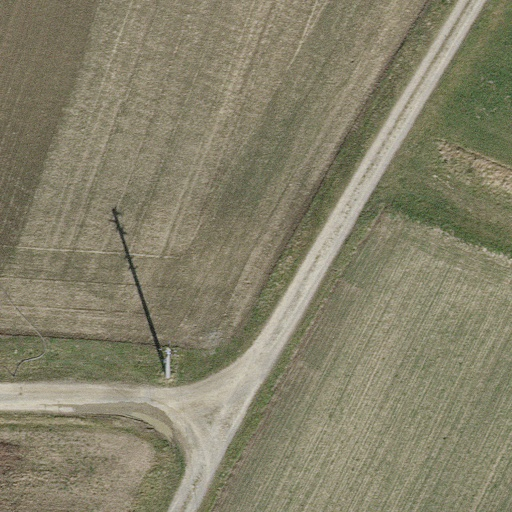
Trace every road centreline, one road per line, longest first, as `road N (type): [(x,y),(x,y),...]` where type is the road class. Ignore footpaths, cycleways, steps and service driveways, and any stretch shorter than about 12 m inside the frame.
road 1 (track): [(476,0),(238,399)]
road 2 (track): [(238,399),(0,398)]
road 3 (track): [(238,399),(181,511)]
